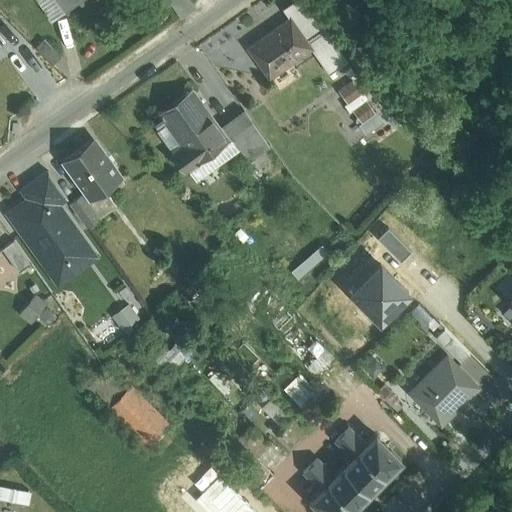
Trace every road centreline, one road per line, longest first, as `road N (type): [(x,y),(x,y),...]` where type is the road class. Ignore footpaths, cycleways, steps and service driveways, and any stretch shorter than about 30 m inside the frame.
road 1 (residential): [(217,0),(0,154)]
road 2 (unclassified): [(511,422),(421,511)]
